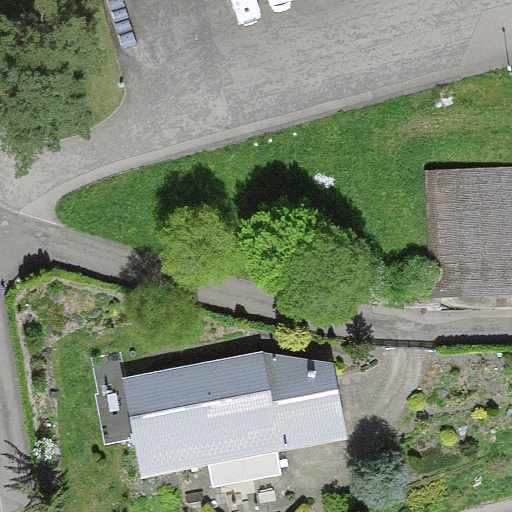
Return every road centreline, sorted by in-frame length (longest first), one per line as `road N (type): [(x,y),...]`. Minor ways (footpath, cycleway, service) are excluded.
road 1 (residential): [(511,326),(374,325),(255,306),(30,234),(0,241)]
road 2 (residential): [(21,511),(0,379)]
